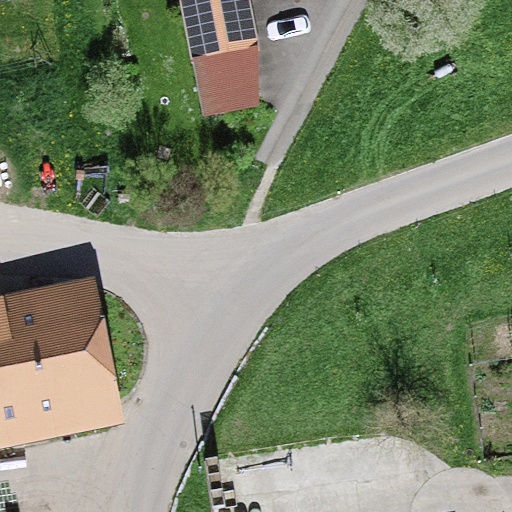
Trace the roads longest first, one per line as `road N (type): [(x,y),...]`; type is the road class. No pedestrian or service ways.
road 1 (residential): [(354,0),(251,196),(244,290)]
road 2 (residential): [(244,290),(284,252),(355,217),(511,160)]
road 3 (residential): [(136,511),(169,403),(244,290)]
